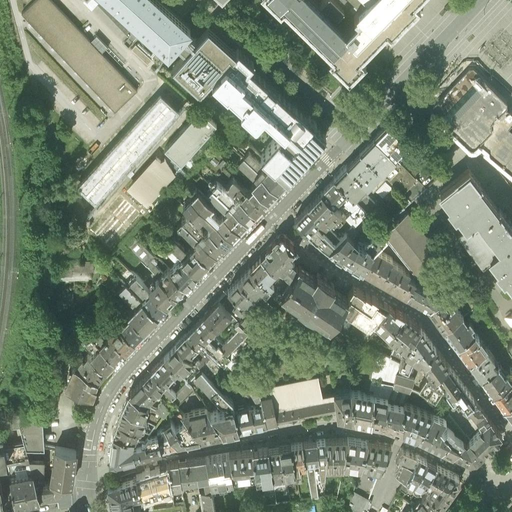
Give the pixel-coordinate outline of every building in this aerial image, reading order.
[(115,112),(137,90),(93,45),(49,0),(37,0),(21,17),(115,112)] [(138,32),(140,30),(105,0),(99,0),(98,2),(96,4),(128,37),(123,43),(128,48),(140,34),(138,32)] [(168,55),(175,47),(187,34),(190,30),(155,0),(105,0),(140,30),(168,55)] [(405,17),(420,2),(418,0),(269,0),(280,10),(283,7),(332,54),(329,57),(349,77),(366,58),(364,56),(362,54),(386,29),(388,31),(391,33),(405,17)] [(262,114),(283,132),(310,154),(325,137),(325,136),(324,135),(314,126),(316,124),(312,120),(308,116),(306,119),(274,91),(275,91),(269,86),(249,69),(253,64),(238,51),(236,53),(208,29),(196,42),(191,38),(187,34),(175,47),(177,49),(184,55),(172,69),(200,93),(212,80),(215,82),(242,107),(241,108),(241,109),(241,110),(253,121),(254,121),(255,121),(256,121),(262,114)] [(135,43),(130,47),(146,62),(150,57),(135,43)] [(511,128),(509,126),(511,123),(511,111),(508,108),(506,106),(506,103),(506,99),(493,86),(488,81),(474,67),(470,67),(445,96),(441,100),(437,104),(435,107),(435,111),(447,123),(470,145),(475,145),(479,142),(484,146),(500,161),(504,160),(505,164),(511,170),(511,128)] [(123,170),(179,107),(160,90),(76,185),(95,202),(123,170)] [(194,112),(164,147),(181,162),(216,121),(207,113),(202,119),(194,112)] [(408,144),(387,124),(382,130),(376,136),(373,138),(394,158),(408,144)] [(298,167),(310,154),(283,132),(261,157),(270,166),(278,173),(287,180),(298,167)] [(394,158),(373,138),(369,142),(362,149),(360,152),(380,172),(394,158)] [(373,192),(386,178),(380,172),(360,152),(356,156),(352,160),(351,161),(349,163),(346,167),(365,185),(373,192)] [(248,153),(243,159),(269,182),(277,190),(281,186),(287,180),(278,173),(270,166),(265,171),(262,169),(263,168),(263,167),(248,153)] [(155,156),(128,187),(145,202),(172,171),(164,157),(159,159),(155,156)] [(412,174),(394,158),(380,172),(386,178),(410,201),(425,187),(412,174)] [(251,185),(253,187),(259,192),(267,200),(273,195),(277,190),(269,182),(243,159),(237,165),(252,179),(253,178),(254,178),(256,180),(251,185)] [(361,189),(365,185),(346,167),(341,172),(337,176),(333,180),(357,203),(365,194),(361,189)] [(480,183),(468,168),(455,178),(455,179),(439,191),(449,205),(447,206),(455,215),(457,214),(465,224),(457,230),(482,262),(490,256),(497,266),(496,267),(503,277),(505,275),(511,284),(511,223),(509,220),(510,220),(509,218),(508,219),(506,217),(505,215),(506,214),(504,213),(498,206),(497,206),(479,184),(480,183)] [(231,179),(225,185),(239,198),(245,191),(231,179)] [(366,211),(357,203),(333,180),(330,183),(325,189),(321,193),(338,209),(339,208),(341,209),(345,205),(343,204),(345,202),(349,206),(347,209),(350,212),(345,216),(353,224),(366,211)] [(212,187),(211,189),(238,213),(247,221),(251,217),(255,212),(248,205),(246,204),(239,198),(235,202),(232,200),(233,200),(233,199),(216,184),(213,187),(212,187)] [(246,191),(245,191),(239,198),(246,204),(248,205),(255,212),(260,208),(267,200),(259,192),(253,187),(248,192),(247,191),(246,191)] [(210,191),(207,194),(223,209),(224,209),(225,209),(226,211),(222,215),(229,221),(231,223),(239,230),(243,226),(247,221),(238,213),(211,189),(210,190),(210,191)] [(381,197),(387,203),(395,197),(390,190),(381,197)] [(109,247),(141,211),(119,192),(87,227),(109,247)] [(197,192),(190,200),(224,231),(232,238),(235,234),(239,230),(231,223),(229,221),(222,215),(218,219),(209,210),(213,206),(197,192)] [(341,212),(338,209),(321,193),(313,201),(307,207),(321,219),(320,220),(325,225),(330,220),(333,223),(338,218),(336,216),(341,212)] [(374,203),(365,194),(357,203),(366,211),(374,203)] [(208,230),(215,237),(217,238),(224,245),(228,241),(232,238),(224,231),(190,200),(183,207),(198,221),(202,217),(211,226),(208,230)] [(322,233),(327,227),(325,225),(320,220),(321,219),(307,207),(301,214),(295,221),(315,241),(322,233)] [(403,207),(379,228),(386,236),(414,270),(426,284),(436,296),(444,291),(429,272),(422,264),(439,249),(431,239),(406,210),(406,211),(403,207)] [(183,219),(181,221),(207,246),(216,254),(220,250),(224,245),(217,238),(215,237),(208,230),(204,235),(202,233),(202,232),(185,216),(183,219)] [(192,247),(193,248),(199,254),(200,255),(208,263),(212,258),(216,254),(207,246),(181,221),(179,223),(177,226),(193,241),(194,241),(196,243),(192,247)] [(358,232),(352,225),(346,232),(353,237),(358,232)] [(328,250),(339,239),(327,227),(322,233),(315,241),(318,244),(328,250)] [(363,248),(356,244),(347,262),(357,267),(362,270),(371,251),(374,248),(386,236),(379,228),(364,244),(365,245),(363,248)] [(346,232),(339,239),(328,250),(334,255),(337,256),(341,259),(347,262),(356,244),(350,240),(353,237),(346,232)] [(283,272),(292,262),(283,253),(292,242),(282,234),(260,257),(268,264),(275,271),(279,268),(283,272)] [(149,261),(154,256),(133,236),(125,244),(145,265),(149,261)] [(174,241),(168,246),(189,267),(197,274),(201,269),(208,263),(200,255),(199,254),(193,248),(186,255),(183,253),(184,252),(184,251),(174,241)] [(295,245),(292,242),(283,253),(292,262),(294,258),(294,255),(292,252),(295,249),(295,245)] [(178,263),(170,272),(176,278),(177,279),(185,286),(191,280),(197,274),(189,267),(168,246),(167,245),(163,250),(175,261),(176,261),(178,263)] [(374,248),(371,251),(362,270),(372,275),(380,280),(390,260),(392,258),(374,248)] [(268,264),(260,257),(255,262),(249,268),(257,275),(270,287),(280,275),(275,271),(268,264)] [(93,260),(45,261),(45,281),(58,281),(58,279),(91,277),(91,267),(93,267),(93,260)] [(153,273),(154,273),(167,286),(168,287),(176,295),(181,291),(185,286),(177,279),(176,278),(170,272),(165,277),(162,275),(163,274),(155,266),(157,263),(154,260),(149,261),(145,265),(153,272),(153,273)] [(413,280),(414,278),(407,274),(409,270),(390,260),(380,280),(394,287),(406,293),(413,280)] [(290,281),(299,267),(292,262),(283,272),(290,281)] [(315,277),(299,267),(290,281),(281,295),(329,326),(341,307),(348,296),(333,287),(335,284),(326,278),(317,273),(315,277)] [(257,275),(249,268),(243,274),(238,279),(246,287),(259,299),(270,287),(257,275)] [(154,273),(143,284),(157,297),(159,299),(166,306),(171,301),(176,295),(168,287),(167,286),(154,273)] [(135,276),(126,285),(149,308),(157,315),(161,311),(166,306),(159,299),(157,297),(143,284),(135,276)] [(246,287),(238,279),(234,284),(228,291),(235,298),(239,302),(245,306),(246,312),(259,299),(246,287)] [(437,297),(436,296),(426,284),(423,285),(413,280),(406,293),(415,298),(427,305),(437,297)] [(458,281),(444,291),(436,296),(437,297),(427,305),(431,310),(435,315),(451,304),(447,299),(463,288),(458,281)] [(138,304),(128,314),(129,316),(136,322),(136,323),(143,330),(150,323),(157,315),(149,308),(126,285),(125,284),(119,291),(132,304),(133,304),(135,302),(138,304)] [(353,286),(348,296),(341,307),(369,324),(388,303),(353,286)] [(235,298),(228,291),(224,295),(219,300),(225,306),(231,311),(239,302),(235,298)] [(72,292),(59,292),(60,304),(71,303),(73,302),(72,292)] [(478,301),(472,294),(454,308),(451,304),(435,315),(439,321),(443,326),(462,313),(478,301)] [(279,318),(259,299),(246,312),(255,321),(248,328),(228,349),(232,354),(224,363),(231,368),(279,318)] [(225,306),(219,300),(212,307),(204,316),(210,321),(217,327),(231,311),(225,306)] [(388,303),(369,324),(354,341),(361,347),(380,326),(387,334),(404,312),(388,303)] [(246,312),(238,319),(248,328),(255,321),(246,312)] [(404,312),(387,334),(394,339),(395,344),(389,356),(399,361),(407,342),(420,324),(404,312)] [(466,318),(462,313),(443,326),(450,336),(456,343),(474,330),(470,325),(473,323),(468,317),(466,318)] [(120,319),(116,323),(126,333),(134,340),(138,335),(143,330),(136,323),(136,322),(129,316),(123,322),(120,319)] [(210,321),(204,316),(199,321),(195,324),(201,330),(207,336),(217,327),(210,321)] [(248,328),(238,319),(234,324),(237,327),(221,344),(228,349),(248,328)] [(117,342),(125,349),(129,345),(134,340),(126,333),(116,323),(112,327),(113,329),(109,334),(110,335),(117,342)] [(201,330),(195,324),(189,331),(185,335),(192,341),(198,346),(207,336),(201,330)] [(436,345),(420,324),(407,342),(399,361),(396,370),(405,373),(412,355),(424,364),(436,345)] [(71,326),(63,326),(64,335),(71,335),(71,326)] [(479,336),(474,330),(456,343),(462,351),(468,359),(484,348),(477,338),(479,336)] [(107,353),(115,360),(119,355),(125,349),(117,342),(110,335),(103,341),(101,339),(102,338),(102,336),(96,331),(90,337),(107,353)] [(90,337),(86,332),(78,341),(82,345),(85,343),(90,337)] [(192,341),(185,335),(181,340),(177,344),(183,350),(189,356),(198,346),(192,341)] [(218,341),(216,343),(207,336),(198,346),(212,359),(216,355),(224,363),(232,354),(228,349),(221,344),(218,341)] [(96,350),(90,356),(96,361),(98,363),(105,370),(110,365),(115,360),(107,353),(90,337),(85,343),(92,350),(94,348),(96,350)] [(183,350),(177,344),(170,351),(163,358),(169,364),(177,371),(180,374),(184,370),(186,372),(195,361),(189,356),(183,350)] [(449,363),(436,345),(424,364),(428,370),(436,374),(449,363)] [(494,356),(486,346),(484,348),(468,359),(480,375),(496,363),(491,358),(494,356)] [(73,365),(75,366),(82,358),(75,352),(71,356),(67,361),(73,365)] [(83,360),(82,358),(75,366),(86,374),(97,381),(101,375),(105,370),(98,363),(96,361),(90,356),(88,354),(83,360)] [(169,364),(163,358),(158,364),(151,371),(158,377),(165,383),(177,371),(169,364)] [(497,362),(496,363),(480,375),(488,387),(491,392),(511,376),(511,364),(503,371),(497,362)] [(475,399),(449,363),(436,374),(442,383),(452,397),(455,395),(457,398),(460,396),(481,427),(490,419),(475,399)] [(73,365),(61,386),(78,392),(90,397),(93,389),(97,381),(86,374),(75,366),(73,365)] [(200,370),(194,376),(202,384),(221,403),(226,405),(227,406),(233,405),(232,403),(200,370)] [(387,401),(403,404),(404,402),(414,376),(405,373),(396,370),(388,398),(387,401)] [(436,374),(428,370),(418,384),(434,395),(442,383),(436,374)] [(158,377),(151,371),(146,376),(142,380),(149,387),(156,393),(165,383),(158,377)] [(180,374),(177,371),(165,383),(177,393),(188,384),(186,381),(187,379),(180,374)] [(291,380),(299,416),(331,410),(336,409),(333,394),(333,392),(322,394),(317,375),(291,380)] [(202,384),(194,376),(188,384),(194,391),(202,384)] [(511,376),(491,392),(496,398),(503,407),(511,400),(511,376)] [(149,387),(142,380),(135,388),(128,395),(138,400),(146,404),(150,399),(156,393),(149,387)] [(299,416),(291,380),(269,385),(271,394),(278,421),(289,419),(299,416)] [(56,384),(49,381),(43,398),(44,398),(43,400),(56,404),(61,386),(56,384)] [(188,384),(177,393),(170,399),(177,408),(194,391),(188,384)] [(261,425),(265,424),(261,404),(259,396),(259,395),(252,388),(249,391),(254,397),(256,406),(250,408),(255,426),(261,425)] [(355,420),(351,393),(350,391),(333,394),(336,409),(337,418),(345,419),(355,420)] [(371,423),(373,395),(365,395),(365,394),(360,394),(360,392),(351,393),(355,420),(363,421),(371,423)] [(278,421),(271,394),(259,396),(261,404),(265,424),(273,422),(278,421)] [(138,400),(128,395),(125,401),(122,408),(133,413),(143,417),(148,405),(146,404),(138,400)] [(401,431),(403,404),(387,401),(388,398),(373,395),(371,423),(379,424),(379,423),(384,425),(401,431)] [(511,400),(503,407),(510,418),(511,419),(511,400)] [(415,436),(432,413),(404,402),(403,404),(401,431),(408,433),(415,436)] [(234,409),(233,405),(227,406),(228,410),(224,411),(224,410),(218,412),(210,414),(221,430),(222,434),(231,432),(239,430),(236,419),(234,409)] [(255,426),(250,408),(250,405),(234,409),(236,419),(239,430),(247,428),(255,426)] [(133,413),(122,408),(120,414),(117,422),(128,426),(149,432),(156,423),(143,417),(133,413)] [(44,447),(44,446),(41,409),(16,412),(19,425),(24,440),(26,448),(43,447),(44,447)] [(206,409),(182,414),(199,435),(199,437),(200,439),(210,436),(222,434),(221,430),(210,414),(206,409)] [(159,419),(164,425),(177,444),(181,443),(186,442),(177,428),(165,411),(159,419)] [(19,425),(16,412),(7,413),(11,426),(19,425)] [(182,423),(177,428),(186,442),(194,440),(200,439),(199,437),(199,435),(182,414),(180,412),(176,416),(180,421),(182,423)] [(441,449),(454,431),(454,430),(448,425),(444,430),(440,426),(446,418),(432,413),(415,436),(430,443),(441,449)] [(501,435),(490,419),(481,427),(469,439),(484,453),(492,445),(501,435)] [(128,426),(117,422),(116,427),(113,435),(125,436),(145,438),(149,432),(128,426)] [(115,462),(116,461),(149,451),(162,448),(160,441),(157,429),(156,423),(149,432),(145,438),(125,436),(113,435),(111,446),(109,461),(115,462)] [(164,425),(157,429),(160,441),(162,448),(169,446),(177,444),(164,425)] [(452,454),(463,439),(454,431),(441,449),(447,452),(452,454)] [(334,440),(325,440),(326,458),(326,468),(342,468),(343,466),(346,439),(334,440)] [(357,441),(346,439),(343,466),(360,468),(360,466),(367,442),(357,441)] [(484,453),(469,439),(466,441),(463,439),(452,454),(469,462),(473,462),(477,461),(484,453)] [(24,440),(3,445),(6,461),(7,464),(29,458),(26,448),(24,440)] [(317,461),(318,461),(318,458),(326,458),(325,440),(310,443),(302,444),(305,463),(314,462),(317,461)] [(377,443),(367,442),(360,466),(379,471),(390,445),(377,443)] [(296,445),(291,445),(295,469),(300,469),(299,467),(305,465),(305,463),(302,444),(296,445)] [(285,446),(279,447),(283,468),(285,480),(287,486),(297,484),(295,474),(295,469),(291,445),(285,446)] [(30,460),(43,460),(44,451),(43,451),(43,447),(26,448),(29,458),(30,460)] [(55,447),(50,480),(61,481),(72,481),(74,467),(76,451),(66,449),(55,447)] [(273,448),(268,449),(271,469),(273,482),(285,480),(283,468),(279,447),(273,448)] [(405,479),(415,456),(411,453),(402,448),(396,459),(401,463),(396,475),(405,479)] [(260,450),(253,451),(255,477),(256,485),(263,484),(264,495),(274,493),(273,482),(271,469),(268,449),(260,450)] [(241,452),(228,454),(233,479),(255,477),(253,451),(241,452)] [(217,456),(205,458),(210,486),(218,484),(217,480),(225,479),(226,482),(233,480),(233,479),(228,454),(217,456)] [(413,484),(428,461),(423,458),(415,456),(405,479),(413,484)] [(29,458),(7,464),(9,478),(33,472),(30,460),(29,458)] [(205,458),(194,460),(183,461),(177,462),(181,482),(185,482),(204,478),(204,480),(203,480),(205,489),(210,488),(210,486),(205,458)] [(326,458),(318,458),(318,461),(317,461),(318,470),(314,471),(314,462),(305,463),(305,465),(311,499),(318,497),(316,483),(320,483),(325,482),(326,468),(326,458)] [(43,481),(43,460),(30,460),(33,472),(36,483),(43,481)] [(424,484),(438,466),(432,463),(428,461),(413,484),(421,488),(424,484)] [(166,463),(166,467),(170,486),(181,485),(181,482),(177,462),(173,462),(166,463)] [(424,484),(428,488),(447,501),(449,499),(451,496),(461,482),(460,476),(438,466),(424,484)] [(148,472),(136,476),(142,495),(170,486),(166,467),(148,472)] [(33,499),(40,498),(39,492),(37,488),(37,485),(36,483),(33,472),(9,478),(12,491),(14,505),(33,499)] [(128,479),(107,485),(109,498),(111,507),(138,502),(144,501),(142,495),(136,476),(128,479)] [(71,482),(72,481),(61,481),(50,480),(43,481),(36,483),(37,485),(37,488),(39,492),(40,498),(47,494),(55,491),(56,491),(70,484),(71,482)] [(210,511),(215,511),(210,488),(205,489),(200,490),(203,511),(210,511)] [(447,501),(428,488),(422,499),(437,511),(438,511),(444,505),(447,501)] [(367,511),(370,502),(354,492),(348,511),(367,511)] [(409,506),(404,511),(437,511),(422,499),(417,495),(409,506)] [(111,511),(140,511),(138,502),(111,507),(111,511)]
